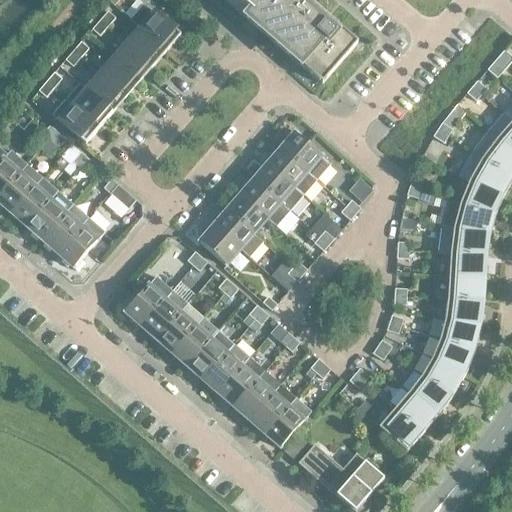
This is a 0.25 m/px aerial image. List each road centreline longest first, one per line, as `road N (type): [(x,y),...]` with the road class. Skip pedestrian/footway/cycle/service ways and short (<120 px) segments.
road 1 (residential): [(283,511),(73,322)]
road 2 (residential): [(278,82),(237,43),(144,152),(143,178),(165,207)]
road 3 (residential): [(349,135),(469,0)]
road 4 (residential): [(278,82),(165,207)]
road 5 (residential): [(165,207),(73,322)]
